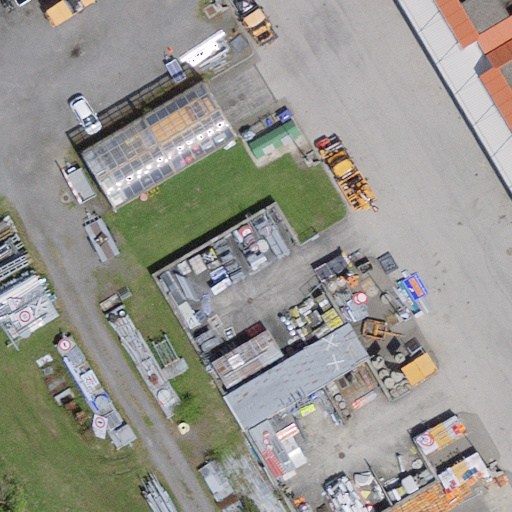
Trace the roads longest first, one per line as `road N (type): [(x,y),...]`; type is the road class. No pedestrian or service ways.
road 1 (unknown): [(511,407),(274,0)]
road 2 (unknown): [(0,154),(202,511)]
